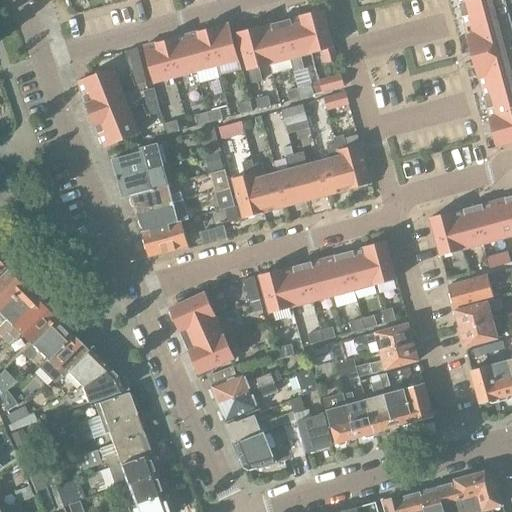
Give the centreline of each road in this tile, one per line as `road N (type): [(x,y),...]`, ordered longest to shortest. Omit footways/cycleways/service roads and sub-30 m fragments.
road 1 (residential): [(133,288),(393,215)]
road 2 (residential): [(458,454),(393,215)]
road 3 (residential): [(232,511),(133,288)]
road 4 (residential): [(123,267),(40,58)]
road 5 (residential): [(393,215),(338,0)]
road 6 (residential): [(254,511),(458,454)]
road 7 (residential): [(40,58),(235,0)]
road 8 (residential): [(123,267),(92,279),(67,274),(0,206)]
road 9 (residential): [(393,215),(410,195),(493,174),(511,159)]
